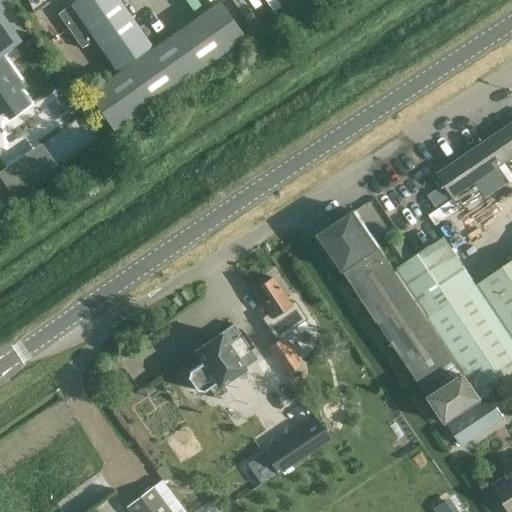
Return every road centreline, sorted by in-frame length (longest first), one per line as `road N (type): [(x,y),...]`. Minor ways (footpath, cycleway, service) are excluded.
road 1 (secondary): [(511,24),(39,338)]
road 2 (residential): [(39,338),(138,312),(511,70)]
